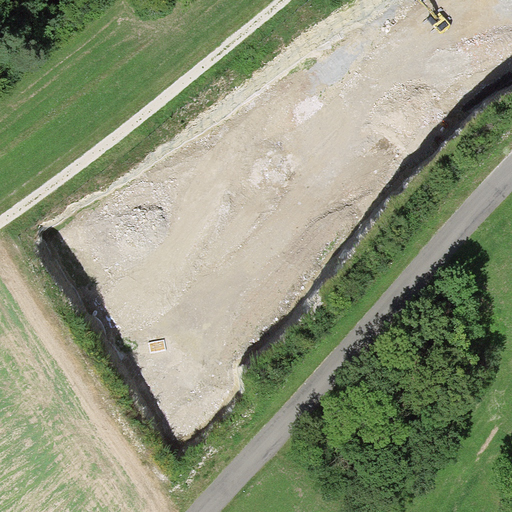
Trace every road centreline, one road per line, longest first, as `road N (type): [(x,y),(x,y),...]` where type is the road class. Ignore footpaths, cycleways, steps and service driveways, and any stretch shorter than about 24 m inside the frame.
road 1 (tertiary): [(202,511),(511,167)]
road 2 (track): [(0,220),(285,0)]
